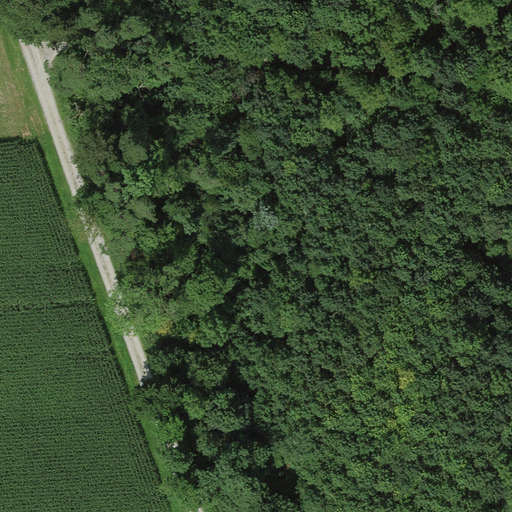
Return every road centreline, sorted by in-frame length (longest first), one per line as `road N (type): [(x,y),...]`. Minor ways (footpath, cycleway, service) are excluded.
road 1 (track): [(20,0),(202,511)]
road 2 (track): [(37,48),(152,42),(511,83)]
